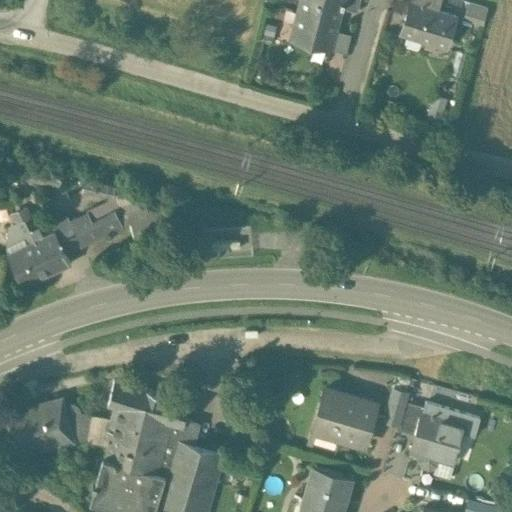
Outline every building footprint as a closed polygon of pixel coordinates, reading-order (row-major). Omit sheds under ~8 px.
[(299,0),(290,36),(346,52),(352,28),(339,25),(345,2),(358,5),(359,0),(299,0)] [(441,0),(409,0),(400,35),(448,48),(459,8),(441,3),(441,0)] [(491,1),(489,0),(468,0),(466,8),(487,15),(491,1)] [(451,73),(448,73),(445,73),(441,76),(440,81),(441,84),(443,87),(447,88),(450,88),(453,87),(455,85),(456,80),(455,78),(453,75),(451,73)] [(449,93),(436,88),(427,117),(441,122),(449,93)] [(33,213),(29,215),(25,207),(14,213),(18,220),(17,221),(27,242),(43,234),(33,213)] [(75,223),(61,228),(71,248),(84,242),(75,223)] [(27,242),(7,252),(23,285),(70,262),(54,229),(43,234),(27,242)] [(239,240),(212,241),(212,248),(240,247),(239,240)] [(189,400),(113,379),(107,403),(114,404),(110,419),(79,413),(80,411),(77,404),(70,403),(64,404),(72,435),(106,442),(108,434),(110,435),(103,458),(96,483),(93,482),(92,486),(95,487),(92,497),(125,507),(123,511),(154,511),(175,438),(193,443),(198,423),(184,419),(185,417),(184,417),(189,400)] [(407,390),(394,386),(391,395),(404,399),(407,390)] [(376,402),(324,387),(313,427),(360,441),(367,416),(372,417),(376,402)] [(391,395),(390,395),(384,418),(397,422),(404,400),(404,399),(391,395)] [(61,396),(28,405),(28,406),(4,413),(9,429),(6,430),(6,433),(9,432),(16,455),(73,439),(72,435),(64,404),(61,396)] [(424,406),(404,400),(397,422),(396,428),(409,432),(411,426),(417,428),(422,409),(423,409),(424,406)] [(423,409),(422,409),(417,428),(411,447),(453,459),(463,424),(442,418),(443,415),(423,409)] [(193,443),(175,438),(154,511),(206,511),(224,451),(193,443)] [(339,511),(350,476),(314,465),(305,498),(311,500),(307,511),(339,511)] [(494,511),(496,505),(468,497),(464,511),(466,511),(494,511)]
